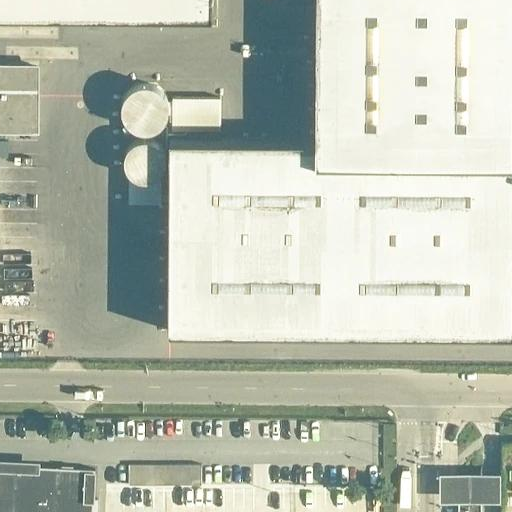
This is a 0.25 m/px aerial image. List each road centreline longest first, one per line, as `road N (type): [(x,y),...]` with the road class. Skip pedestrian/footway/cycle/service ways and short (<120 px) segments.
road 1 (unclassified): [(0,387),(511,393)]
road 2 (unknown): [(373,449),(0,443)]
